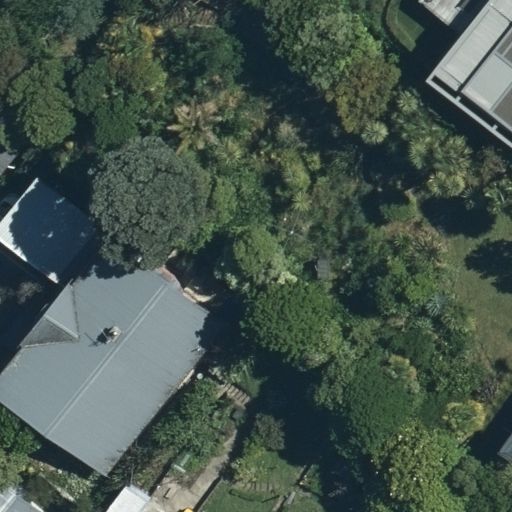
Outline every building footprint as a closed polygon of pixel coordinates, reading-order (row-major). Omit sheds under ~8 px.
[(511,0),(436,0),(488,39),(459,77),(511,118),(511,0)] [(0,182),(23,157),(0,136),(0,182)] [(237,314),(56,168),(9,226),(85,287),(9,380),(115,465),(237,314)] [(0,511),(60,511),(0,461),(0,511)] [(181,511),(143,480),(120,508),(124,511),(181,511)]
